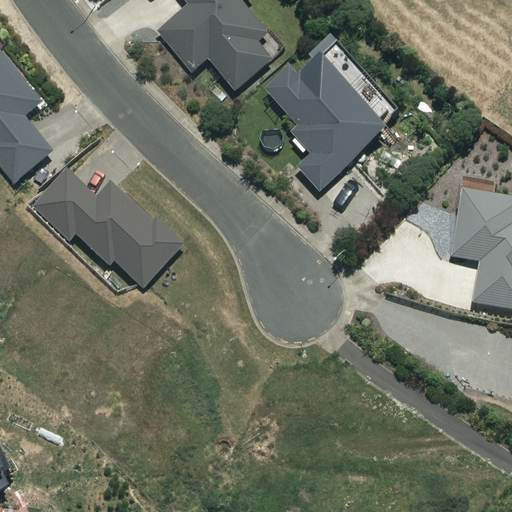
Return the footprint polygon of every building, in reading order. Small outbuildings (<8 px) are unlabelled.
[(251,0),(178,0),(189,13),(161,36),(192,75),(210,61),(235,94),(272,64),(258,46),(266,39),(242,8),(251,0)] [(0,169),(14,187),(54,156),(27,121),(45,107),(0,52),(0,51),(0,169)] [(388,138),(329,67),(304,89),(292,74),(267,95),(299,134),(294,138),(313,161),(299,173),(318,196),(388,138)] [(101,205),(69,176),(40,209),(109,271),(115,264),(145,291),(185,246),(163,227),(159,231),(113,190),(101,205)] [(484,262),(476,302),(511,309),(511,202),(467,193),(453,256),(484,262)]
